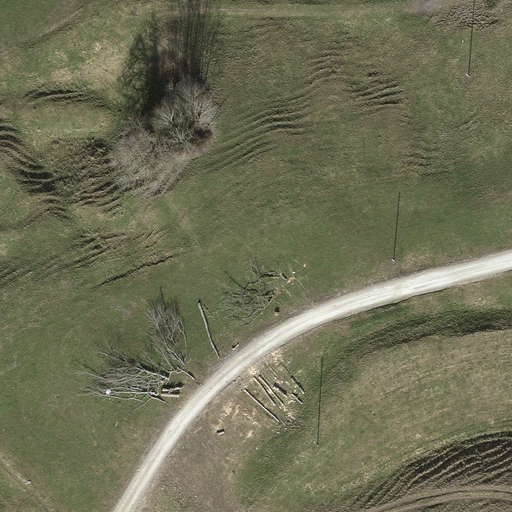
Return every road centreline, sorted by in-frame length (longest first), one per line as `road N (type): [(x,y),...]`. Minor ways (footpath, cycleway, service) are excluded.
road 1 (track): [(127,511),(178,431),(250,361),(338,312),(511,266)]
road 2 (track): [(13,63),(69,75),(147,27),(183,18),(438,13)]
